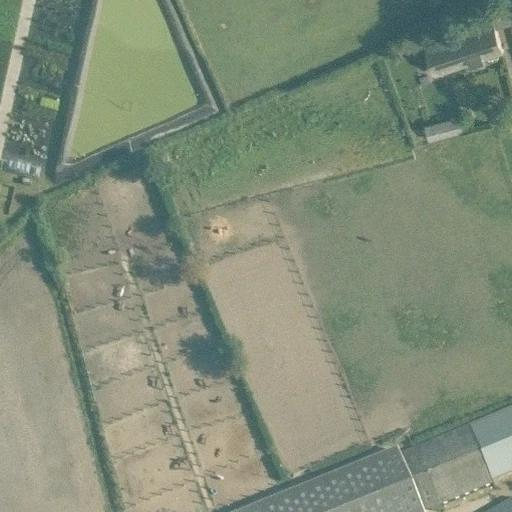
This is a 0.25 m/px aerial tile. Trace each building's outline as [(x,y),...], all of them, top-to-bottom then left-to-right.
[(511,0),(503,0),(511,18),(511,17),(511,0)] [(434,75),(504,51),(493,18),(423,41),(434,75)] [(427,137),(462,132),(460,116),(425,122),(427,137)] [(249,511),(427,511),(493,485),(491,480),(511,471),(511,410),(470,428),(414,450),(401,455),(400,452),(249,511)] [(511,511),(511,498),(488,511),(511,511)]
